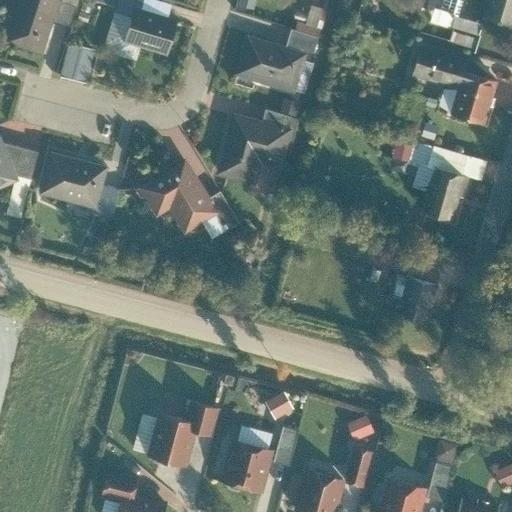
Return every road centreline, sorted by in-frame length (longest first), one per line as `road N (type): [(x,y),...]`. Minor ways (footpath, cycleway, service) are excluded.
road 1 (tertiary): [(448,395),(0,272)]
road 2 (residential): [(52,104),(178,113),(219,0)]
road 3 (residential): [(511,166),(448,395)]
